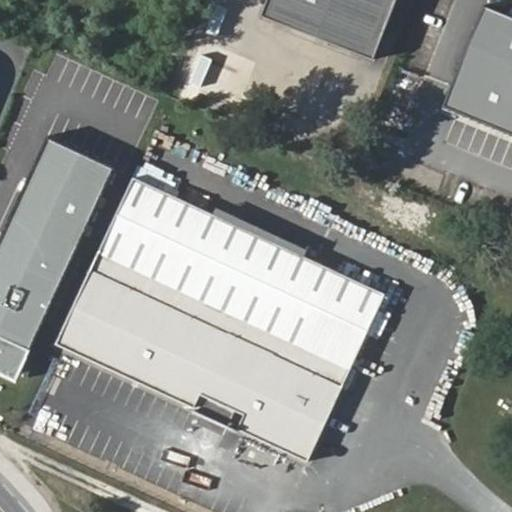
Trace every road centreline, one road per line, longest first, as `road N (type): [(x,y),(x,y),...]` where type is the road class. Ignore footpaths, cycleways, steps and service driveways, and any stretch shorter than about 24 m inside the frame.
road 1 (unknown): [(392,427),(439,314),(421,286),(156,160)]
road 2 (unknown): [(487,511),(392,427),(312,494),(265,493)]
road 3 (unknown): [(265,493),(43,389)]
